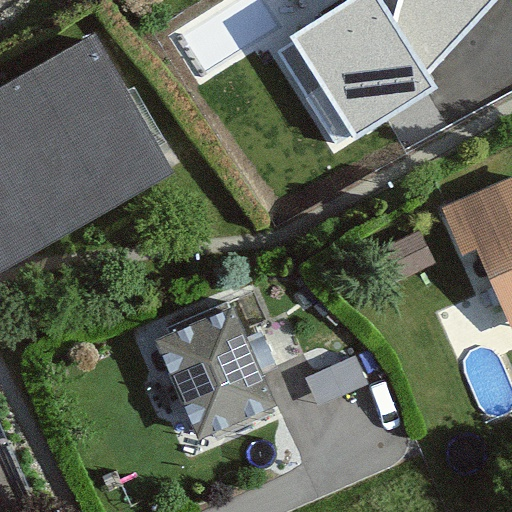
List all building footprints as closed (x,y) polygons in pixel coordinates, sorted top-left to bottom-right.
[(381,0),(350,0),(291,37),(354,139),(436,89),(429,77),(393,18),(381,0)] [(499,0),(397,0),(393,18),(429,77),(499,1),(499,0)] [(97,40),(0,95),(0,266),(171,170),(97,40)] [(511,189),(459,211),(511,337),(511,189)] [(241,299),(157,329),(197,441),(281,411),(241,299)]
